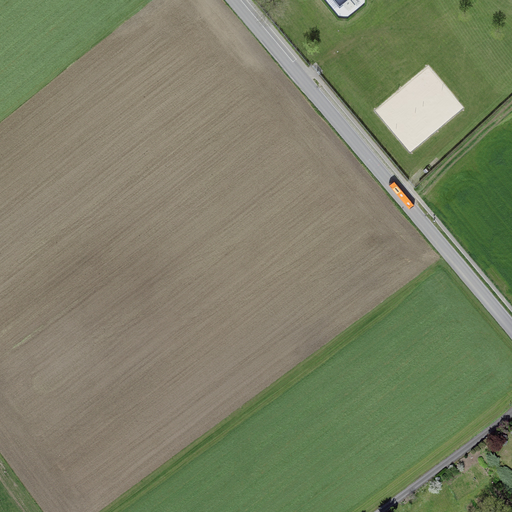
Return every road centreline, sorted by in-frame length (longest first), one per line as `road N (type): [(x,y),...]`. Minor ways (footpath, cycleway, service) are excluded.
road 1 (tertiary): [(511,329),(233,0)]
road 2 (residential): [(511,411),(380,511)]
